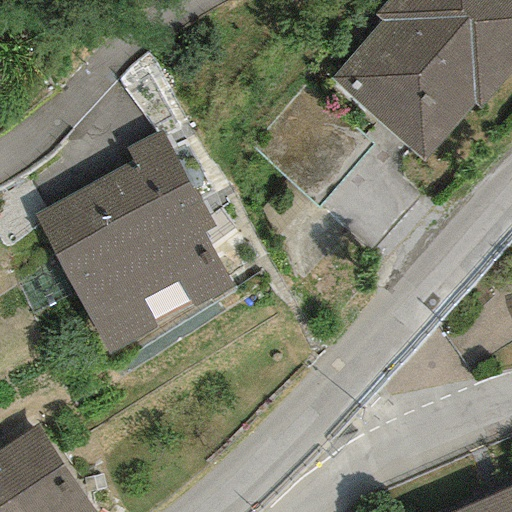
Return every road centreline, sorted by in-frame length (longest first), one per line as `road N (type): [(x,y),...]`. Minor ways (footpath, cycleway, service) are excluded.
road 1 (tertiary): [(208,511),(303,421),(511,189)]
road 2 (residential): [(192,0),(168,12),(52,126),(0,156)]
road 3 (residential): [(329,511),(378,479),(511,429)]
